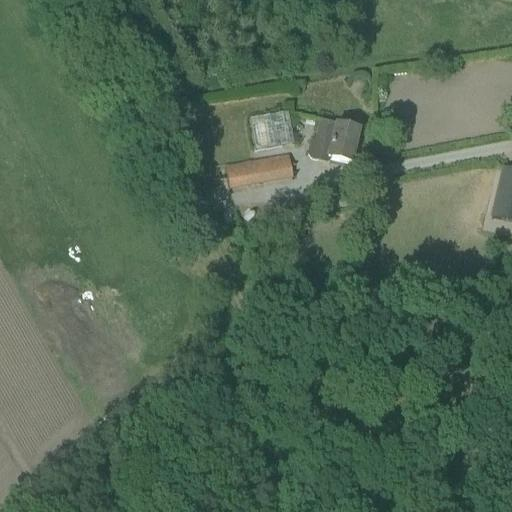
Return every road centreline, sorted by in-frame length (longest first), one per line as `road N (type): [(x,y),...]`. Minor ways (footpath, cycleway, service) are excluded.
road 1 (track): [(62,0),(349,511)]
road 2 (unclassified): [(462,511),(511,401)]
